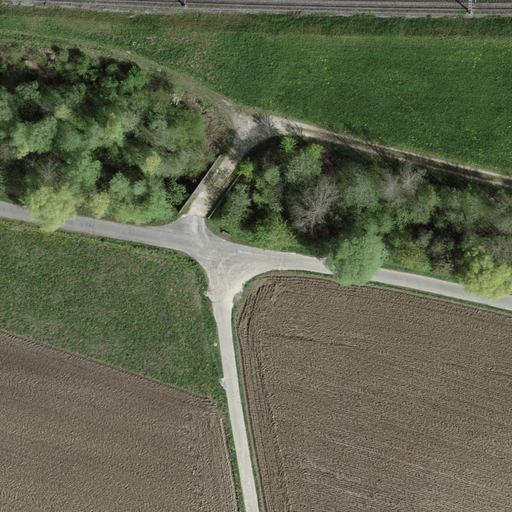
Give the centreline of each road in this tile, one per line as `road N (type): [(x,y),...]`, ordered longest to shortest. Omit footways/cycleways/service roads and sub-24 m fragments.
road 1 (track): [(511,302),(338,266),(219,253)]
road 2 (track): [(259,122),(169,76),(0,42)]
road 3 (track): [(219,253),(248,511)]
road 4 (track): [(511,183),(259,122)]
road 5 (track): [(176,247),(0,209)]
road 6 (track): [(176,247),(259,122)]
